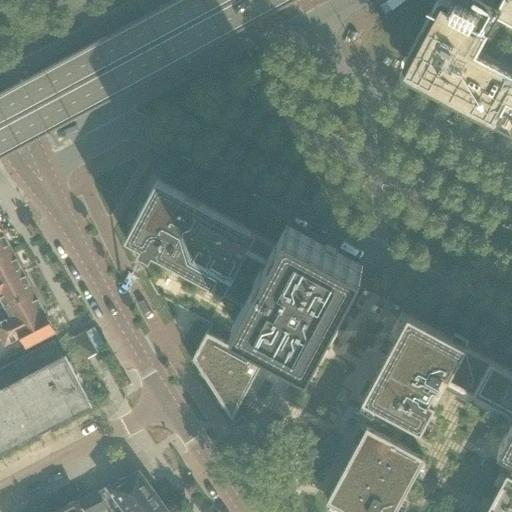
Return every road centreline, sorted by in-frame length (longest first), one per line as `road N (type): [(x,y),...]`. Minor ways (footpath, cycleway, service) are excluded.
road 1 (residential): [(31,170),(130,129),(162,138),(511,327)]
road 2 (primary): [(0,142),(266,0)]
road 3 (tertiary): [(165,401),(31,170)]
road 4 (residential): [(511,160),(335,65),(315,23)]
road 5 (primary): [(204,0),(0,109)]
road 6 (residential): [(0,492),(165,401)]
road 7 (tertiary): [(242,511),(165,401)]
